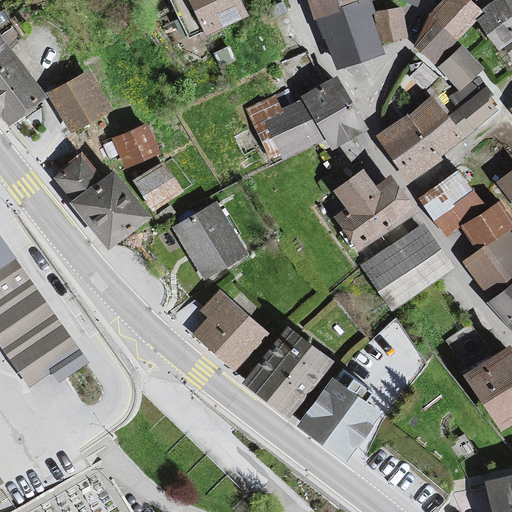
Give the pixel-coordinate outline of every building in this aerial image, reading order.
[(184,0),(201,34),(239,16),(230,0),(184,0)] [(385,54),(381,43),(375,12),(376,11),(372,0),(308,0),(337,70),(385,54)] [(469,14),(451,0),(441,0),(405,46),(429,65),(469,14)] [(511,0),(494,0),(467,23),(489,49),(511,29),(511,0)] [(375,12),(381,43),(408,37),(402,6),(376,11),(375,12)] [(431,68),(449,91),(475,70),(456,47),(431,68)] [(0,117),(31,94),(0,52),(0,117)] [(39,93),(62,131),(99,109),(77,71),(39,93)] [(331,149),(368,130),(339,75),(301,95),(302,98),(283,108),(284,111),(264,121),(284,160),(325,138),(331,149)] [(425,104),(378,137),(408,179),(496,116),(478,89),(435,119),(425,104)] [(110,141),(121,168),(150,155),(139,129),(110,141)] [(97,249),(134,218),(100,177),(90,185),(72,164),(45,186),(97,249)] [(511,169),(511,168),(491,184),(511,210),(511,169)] [(150,209),(173,195),(156,169),(133,183),(150,209)] [(460,172),(419,201),(439,228),(479,200),(460,172)] [(325,225),(352,259),(402,220),(377,189),(365,198),(350,179),(322,200),(336,217),(325,225)] [(165,226),(198,279),(238,254),(206,201),(165,226)] [(455,225),(468,246),(504,222),(490,202),(455,225)] [(415,230),(362,269),(392,308),(444,268),(415,230)] [(511,246),(501,231),(461,259),(479,285),(511,261),(511,246)] [(511,283),(488,303),(511,328),(511,283)] [(212,317),(197,335),(233,366),(263,331),(219,293),(204,311),(212,317)] [(249,381),(290,414),(332,361),(290,329),(249,381)] [(464,376),(497,423),(511,412),(511,365),(500,350),(464,376)] [(302,423),(346,456),(378,411),(365,402),(372,392),(345,373),(338,384),(334,379),(302,423)] [(511,511),(511,469),(470,482),(478,511),(511,511)]
